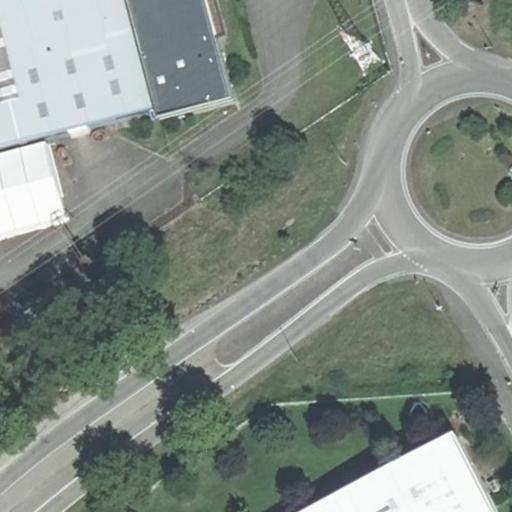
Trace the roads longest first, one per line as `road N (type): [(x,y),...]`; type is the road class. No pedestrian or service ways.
road 1 (tertiary): [(386,176),(326,249),(0,482)]
road 2 (tertiary): [(48,511),(372,274),(443,257)]
